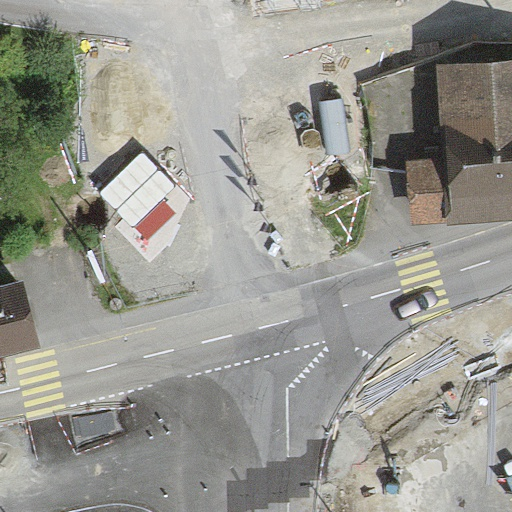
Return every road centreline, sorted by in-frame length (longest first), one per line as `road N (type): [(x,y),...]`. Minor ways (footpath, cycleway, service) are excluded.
road 1 (residential): [(262,327),(223,209),(191,30),(170,0)]
road 2 (primary): [(262,327),(0,393)]
road 3 (primary): [(262,327),(511,253)]
road 4 (tertiary): [(272,511),(262,327)]
